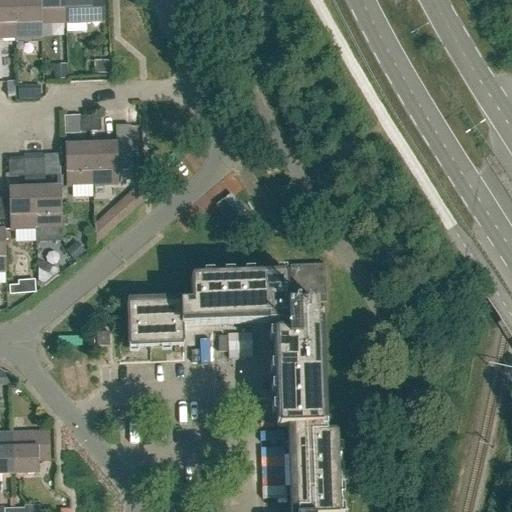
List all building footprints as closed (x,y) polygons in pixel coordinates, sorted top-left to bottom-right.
[(0,0),(0,40),(15,40),(14,0),(0,0)] [(39,0),(14,0),(15,40),(42,39),(41,25),(40,25),(39,0)] [(41,25),(65,24),(64,0),(39,0),(40,25),(41,25)] [(64,0),(65,24),(105,22),(104,0),(64,0)] [(90,117),(91,133),(101,132),(101,116),(90,117)] [(81,133),(91,133),(90,117),(80,117),(81,133)] [(67,187),(93,187),(91,145),(66,146),(67,187)] [(91,145),(93,187),(118,186),(118,172),(132,171),(131,149),(117,149),(117,145),(91,145)] [(34,176),(34,157),(24,157),(24,176),(34,176)] [(44,157),(34,157),(34,176),(45,175),(44,157)] [(143,202),(145,202),(144,184),(143,184),(110,214),(119,225),(133,212),(143,202)] [(35,189),(36,230),(37,244),(62,244),(60,188),(35,189)] [(10,231),(36,230),(35,189),(9,189),(10,231)] [(321,433),(316,304),(316,303),(326,303),(325,273),(325,265),(321,265),(290,266),(291,305),(287,305),(286,277),(192,280),(192,303),(128,305),(129,347),(184,345),(183,322),(287,318),(287,332),(276,332),(279,428),(293,427),(296,511),(337,511),(334,433),(321,433)] [(97,347),(109,347),(109,333),(96,333),(97,347)] [(11,435),(13,476),(38,475),(38,463),(50,462),(49,433),(11,435)] [(0,476),(13,476),(11,435),(0,434),(0,476)] [(170,499),(194,498),(193,485),(193,484),(169,485),(170,499)] [(51,501),(51,511),(62,511),(62,501),(51,501)]
